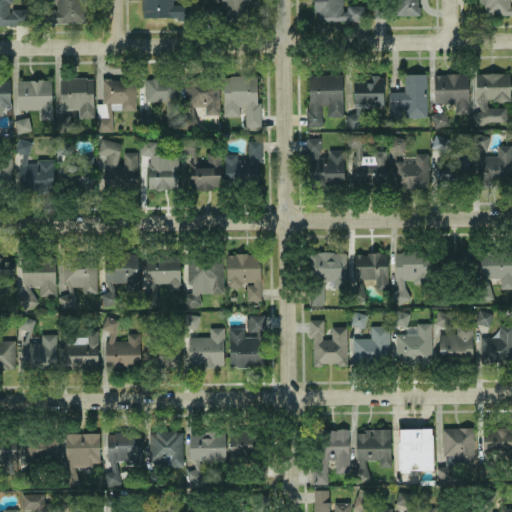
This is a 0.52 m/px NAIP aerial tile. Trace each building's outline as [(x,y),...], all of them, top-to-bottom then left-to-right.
[(0,0),(0,24),(28,24),(28,9),(11,9),(11,0),(0,0)] [(86,22),(85,0),(47,0),(47,1),(55,1),(55,9),(44,9),(45,23),(86,22)] [(185,16),(184,4),(173,4),(173,0),(141,0),(143,18),(185,16)] [(249,0),(214,0),(215,1),(223,1),(223,19),(249,20),(249,0)] [(343,0),(314,0),(315,20),(364,19),(364,4),(344,5),(343,0)] [(418,0),(394,0),(395,15),(419,15),(418,0)] [(485,15),(511,14),(511,0),(481,0),(482,3),(484,3),(485,15)] [(433,74),(434,103),(455,103),(455,114),(469,113),(468,72),(433,74)] [(510,72),(477,73),(477,112),(472,112),(472,122),(506,122),(506,107),(488,107),(488,100),(510,100),(510,72)] [(307,74),(308,126),(322,126),(321,105),(327,105),(327,116),(343,116),(342,73),(307,74)] [(426,73),(404,74),(404,90),(389,91),(390,117),(427,116),(426,73)] [(259,127),(259,75),(223,75),(223,115),(240,115),(240,107),(245,107),(245,127),(259,127)] [(205,114),(220,114),(218,76),(185,77),(185,106),(205,106),(205,114)] [(384,76),(354,76),(354,113),(348,113),(348,126),(362,126),(362,107),(384,107),(384,76)] [(78,117),(94,117),(93,77),(60,78),(60,108),(78,108),(78,117)] [(145,101),(166,100),(166,122),(177,122),(176,77),(144,78),(145,101)] [(0,114),(3,115),(3,108),(11,107),(10,78),(0,78),(0,114)] [(135,109),(135,78),(102,79),(103,103),(97,103),(97,131),(112,131),(112,110),(135,109)] [(17,80),(17,109),(38,109),(39,119),(52,119),(51,79),(17,80)] [(449,123),(444,109),(430,114),(435,127),(449,123)] [(14,119),(17,133),(31,130),(28,116),(14,119)] [(57,117),(58,131),(72,130),(71,116),(57,117)] [(386,186),(385,150),(372,151),(372,155),(362,155),(362,133),(351,134),(352,187),(386,186)] [(490,135),(475,133),(472,146),(487,149),(490,135)] [(446,151),(449,138),(434,134),(431,147),(446,151)] [(405,152),(405,137),(391,136),(390,152),(405,152)] [(344,149),(328,149),(328,157),(320,157),(320,137),(308,137),(308,184),(344,184),(344,149)] [(140,153),(124,150),(122,164),(117,163),(121,142),(100,138),(97,153),(107,155),(102,179),(134,185),(140,153)] [(54,159),(36,158),(36,163),(29,163),(30,139),(16,139),(16,152),(20,153),(19,192),(53,193),(54,159)] [(261,139),(247,140),(248,158),(237,159),(237,153),(224,153),(225,181),(258,180),(257,162),(262,162),(261,139)] [(178,188),(178,153),(155,153),(155,140),(140,140),(140,155),(148,155),(148,188),(178,188)] [(481,155),(482,184),(511,182),(511,180),(511,145),(497,145),(497,155),(481,155)] [(220,188),(220,152),(207,152),(206,162),(190,161),(190,187),(220,188)] [(437,183),(470,182),(469,152),(456,152),(456,160),(436,160),(437,183)] [(395,161),(395,187),(428,187),(428,153),(415,153),(415,162),(395,161)] [(83,192),(94,192),(93,156),(82,156),(83,192)] [(0,191),(2,192),(2,184),(12,185),(12,160),(0,159),(0,191)] [(104,252),(105,292),(102,292),(102,304),(114,304),(114,282),(126,282),(126,290),(138,290),(137,251),(104,252)] [(345,252),(310,251),(309,279),(333,280),(333,287),(345,287),(345,252)] [(395,251),(395,301),(406,301),(406,280),(413,280),(413,283),(426,283),(426,251),(395,251)] [(387,252),(354,252),(355,278),(375,278),(375,289),(388,289),(387,252)] [(511,260),(511,252),(479,253),(480,278),(500,277),(500,288),(511,287),(511,260)] [(180,289),(180,253),(147,254),(148,304),(157,304),(157,283),(168,282),(168,289),(180,289)] [(261,300),(260,253),(226,254),(227,287),(243,287),(243,283),(246,283),(247,300),(261,300)] [(223,292),(222,255),(188,257),(189,293),(185,293),(185,307),(200,306),(200,293),(223,292)] [(96,293),(96,257),(64,257),(64,294),(60,294),(60,308),(74,308),(74,286),(82,286),(82,293),(96,293)] [(0,258),(0,279),(13,279),(13,258),(0,258)] [(55,262),(21,262),(22,307),(34,307),(33,286),(39,286),(39,295),(56,295),(55,262)] [(363,278),(353,278),(353,301),(363,301),(363,278)] [(323,286),(311,287),(311,304),(323,304),(323,286)] [(489,326),(493,313),(478,309),(475,322),(489,326)] [(363,328),(367,314),(353,310),(349,324),(363,328)] [(392,323),(406,326),(409,313),(395,310),(392,323)] [(450,324),(449,311),(435,311),(436,325),(450,324)] [(184,327),(198,328),(199,314),(185,314),(184,327)] [(229,327),(229,367),(264,366),(263,314),(247,315),(247,331),(256,331),(256,336),(244,336),(244,327),(229,327)] [(35,320),(23,316),(20,326),(31,330),(35,320)] [(140,332),(127,333),(127,340),(116,340),(116,317),(103,317),(104,330),(106,330),(106,368),(127,367),(127,364),(140,364),(140,332)] [(347,365),(347,326),(330,326),(331,339),(324,339),(323,319),(311,319),(312,364),(338,363),(338,365),(347,365)] [(431,322),(416,323),(416,333),(396,333),(396,364),(432,363),(431,322)] [(439,333),(439,357),(473,356),(472,322),(456,322),(457,333),(439,333)] [(352,360),(389,361),(390,325),(370,325),(370,337),(353,337),(352,360)] [(480,361),(511,361),(511,325),(499,325),(499,337),(481,336),(480,361)] [(223,366),(224,327),(209,327),(209,336),(189,336),(188,365),(223,366)] [(65,367),(98,367),(97,329),(86,329),(86,336),(64,337),(65,367)] [(56,366),(56,334),(41,333),(41,342),(25,341),(24,366),(56,366)] [(15,339),(0,339),(0,366),(16,366),(15,339)] [(155,341),(155,366),(180,367),(180,341),(155,341)] [(473,427),(442,428),(443,456),(447,455),(447,462),(474,461),(473,427)] [(511,427),(482,428),(483,448),(511,446),(511,427)] [(349,428),(315,429),(316,484),(328,483),(327,459),(335,459),(335,472),(349,472),(349,428)] [(433,470),(432,428),(398,428),(399,470),(433,470)] [(390,429),(356,429),(357,472),(367,472),(367,465),(391,464),(390,429)] [(183,466),(182,430),(149,431),(150,461),(166,460),(166,466),(183,466)] [(230,453),(256,452),(255,430),(229,431),(230,453)] [(64,433),(65,484),(77,484),(77,465),(100,464),(99,432),(64,433)] [(108,432),(107,471),(105,471),(105,485),(118,485),(119,460),(141,460),(141,432),(108,432)] [(225,460),(225,432),(189,432),(189,460),(195,460),(195,469),(187,469),(188,481),(201,481),(201,460),(225,460)] [(26,436),(26,457),(58,458),(58,437),(26,436)] [(15,437),(0,437),(0,464),(16,464),(15,437)] [(313,511),(349,511),(349,502),(334,502),(334,511),(328,511),(328,489),(314,489),(313,511)] [(433,511),(434,508),(418,508),(418,511),(412,511),(412,492),(397,491),(396,504),(404,505),(403,511),(433,511)] [(160,511),(161,493),(149,492),(148,511),(183,511),(168,511),(167,511),(160,511)] [(22,509),(34,508),(34,511),(58,511),(58,503),(44,503),(44,493),(22,493),(22,509)]
